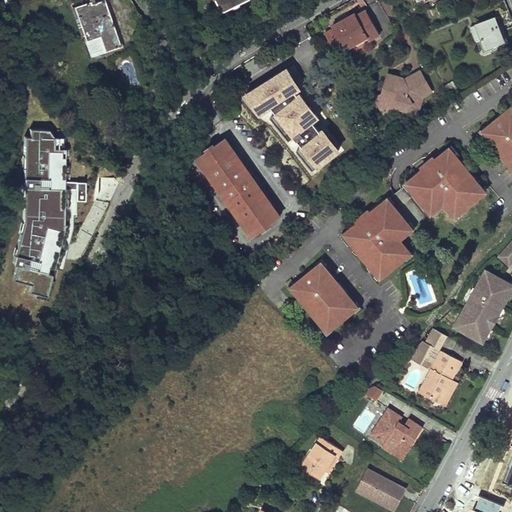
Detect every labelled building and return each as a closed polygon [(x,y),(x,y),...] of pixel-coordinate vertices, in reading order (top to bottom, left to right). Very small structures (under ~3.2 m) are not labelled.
[(102,51),(117,46),(102,0),(100,0),(89,3),(89,1),(72,6),(82,36),(95,31),(102,51)] [(216,0),(223,12),(246,0),(216,0)] [(431,4),(438,0),(404,0),(412,13),(427,4),(431,4)] [(511,22),(506,10),(493,16),(494,18),(470,29),(476,43),(481,41),(486,50),(500,43),(494,29),(511,22)] [(380,40),(365,14),(356,19),(354,17),(332,29),(334,32),(324,37),(338,63),(348,58),(345,54),(366,43),(368,46),(380,40)] [(322,129),(280,75),(262,89),(306,143),(300,147),(305,154),(294,163),(308,179),(335,157),(322,140),(321,141),(316,134),(322,129)] [(434,98),(422,76),(407,85),(390,80),(387,97),(377,103),(389,123),(401,116),(412,119),(414,122),(422,118),(425,103),(434,98)] [(511,108),(504,115),(508,121),(497,130),(493,124),(484,132),(495,146),(498,144),(511,161),(511,163),(511,165),(511,166),(511,108)] [(49,272),(61,228),(63,147),(58,147),(58,137),(53,137),(48,129),(31,129),(31,138),(24,138),(24,224),(13,265),(17,266),(14,279),(31,284),(29,293),(48,298),(54,274),(49,272)] [(252,175),(228,141),(199,161),(255,238),(283,218),(259,184),(261,182),(255,173),(252,175)] [(461,161),(450,148),(433,161),(431,159),(424,164),(426,167),(407,183),(431,213),(439,206),(440,197),(451,199),(449,209),(455,216),(479,197),(477,195),(484,190),(478,183),(481,181),(476,176),(468,172),(468,165),(464,159),(461,161)] [(412,229),(388,199),(368,215),(366,212),(358,218),(361,221),(344,234),(355,248),(353,250),(359,256),(365,258),(366,266),(370,271),(373,269),(378,276),(385,271),(387,273),(409,254),(404,247),(392,246),(394,234),(404,235),(412,229)] [(511,261),(511,242),(498,255),(507,266),(511,261)] [(333,277),(322,264),(313,271),(317,277),(307,285),(303,280),(294,288),(305,301),(307,299),(323,319),(321,320),(329,329),(356,307),(349,297),(346,300),(331,279),(333,277)] [(511,284),(486,270),(477,286),(475,284),(471,292),(472,296),(468,298),(462,310),(463,311),(454,328),(480,342),(488,327),(490,328),(497,314),(496,313),(511,284)] [(429,337),(438,343),(444,334),(435,330),(429,337)] [(462,360),(442,349),(419,391),(442,403),(451,385),(449,384),(462,360)] [(429,357),(422,353),(420,357),(427,361),(429,357)] [(372,383),(366,393),(377,400),(383,390),(372,383)] [(401,417),(388,409),(371,434),(384,443),(383,446),(392,453),(394,450),(401,455),(409,442),(411,443),(422,427),(408,418),(403,426),(398,422),(401,417)] [(301,466),(320,479),(336,455),(337,456),(342,450),(321,436),(301,466)] [(393,509),(405,488),(368,469),(356,489),(393,509)] [(501,511),(505,504),(480,493),(472,511),(501,511)]
